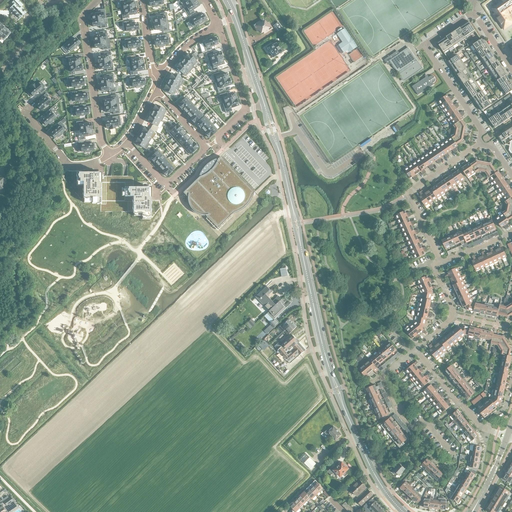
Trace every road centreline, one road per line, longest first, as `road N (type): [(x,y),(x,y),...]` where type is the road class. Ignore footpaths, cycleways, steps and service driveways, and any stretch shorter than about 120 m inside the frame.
road 1 (tertiary): [(274,140),(330,373),(369,466),(403,511)]
road 2 (residential): [(109,154),(100,139),(82,13),(98,0)]
road 3 (residential): [(440,262),(407,194),(479,143)]
road 4 (residential): [(109,154),(67,164),(24,111),(31,106)]
